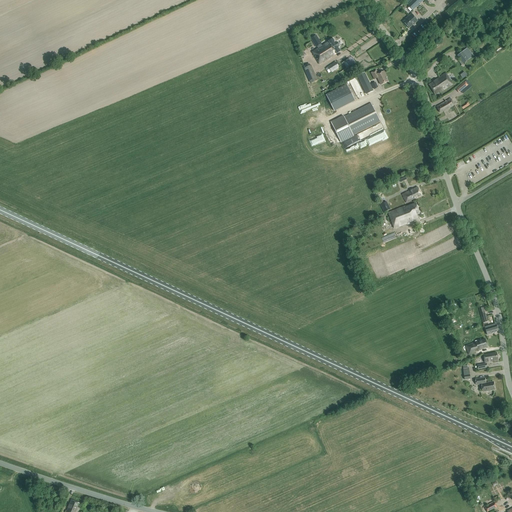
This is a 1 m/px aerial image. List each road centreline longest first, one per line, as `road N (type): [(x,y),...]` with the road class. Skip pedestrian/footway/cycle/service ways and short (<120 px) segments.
road 1 (primary): [(511,446),(0,210)]
road 2 (unclassified): [(455,202),(420,85),(359,0)]
road 3 (unclassified): [(511,392),(495,301),(455,202)]
road 4 (unclassified): [(156,511),(0,462)]
